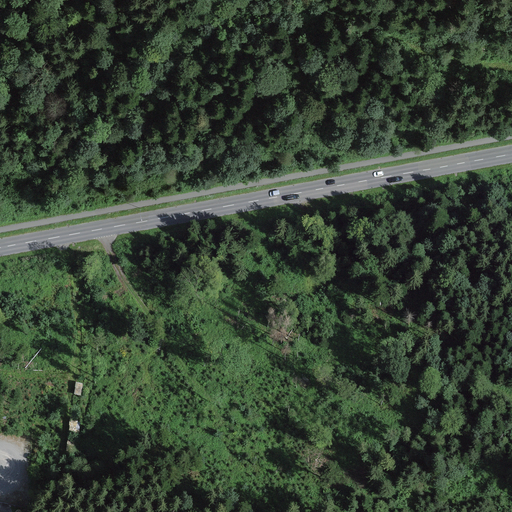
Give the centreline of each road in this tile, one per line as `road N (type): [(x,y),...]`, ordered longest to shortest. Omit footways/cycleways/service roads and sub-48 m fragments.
road 1 (primary): [(511,153),(0,248)]
road 2 (track): [(58,511),(76,335),(60,236)]
